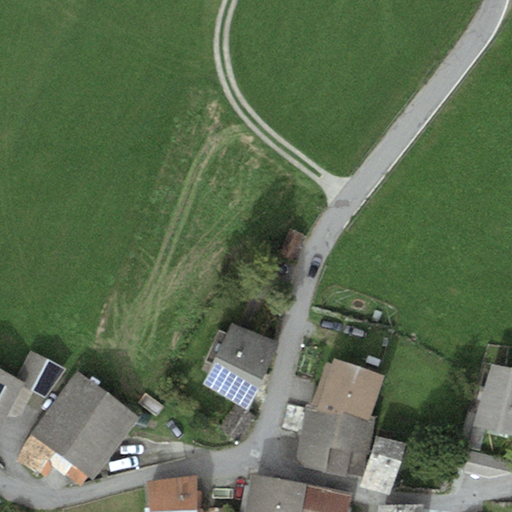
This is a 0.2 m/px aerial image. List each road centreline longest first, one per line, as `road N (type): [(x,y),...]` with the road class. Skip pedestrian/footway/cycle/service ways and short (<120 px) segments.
road 1 (tertiary): [(263,433),(324,235),(498,0)]
road 2 (unclassified): [(0,486),(70,496),(247,455),(263,433)]
road 3 (track): [(239,0),(225,53),(247,123),(348,200)]
